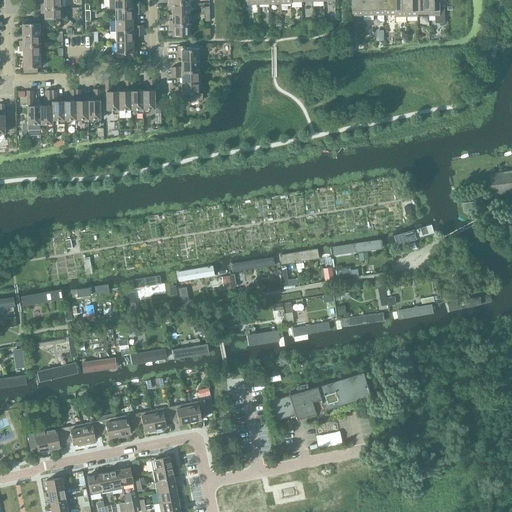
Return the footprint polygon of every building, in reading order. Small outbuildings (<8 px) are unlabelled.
[(41,3),(41,8),(61,8),(61,0),(43,0),(44,3),(41,3)] [(108,0),(109,10),(115,10),(143,9),(143,4),(132,4),(132,0),(108,0)] [(350,0),(351,16),(363,16),(362,0),(350,0)] [(362,0),(363,16),(373,15),(373,0),(362,0)] [(373,0),(373,15),(384,15),(384,0),(373,0)] [(384,0),(384,15),(395,15),(394,0),(384,0)] [(395,17),(406,16),(405,0),(394,0),(395,15),(395,17)] [(405,0),(406,16),(417,16),(416,0),(405,0)] [(416,0),(417,16),(428,16),(427,0),(416,0)] [(427,0),(428,16),(435,16),(435,23),(444,23),(444,8),(439,8),(439,2),(444,2),(443,0),(427,0)] [(172,9),(172,15),(189,15),(189,4),(169,4),(169,9),(172,9)] [(61,8),(41,8),(41,13),(44,13),(44,19),(62,19),(61,8)] [(115,10),(115,20),(133,20),(132,14),(143,14),(143,9),(115,10)] [(169,20),(169,26),(190,25),(189,15),(172,15),(172,20),(169,20)] [(22,20),(22,35),(39,35),(39,24),(36,24),(36,19),(35,20),(22,20)] [(115,20),(115,31),(143,31),(143,25),(133,26),(133,20),(115,20)] [(190,25),(169,26),(169,31),(172,31),(173,37),(190,36),(190,25)] [(115,31),(116,42),(133,42),(133,36),(143,36),(143,31),(115,31)] [(19,46),(40,46),(45,45),(44,35),(39,35),(22,35),(22,41),(19,41),(19,46)] [(133,42),(116,42),(116,53),(117,53),(117,57),(137,57),(136,47),(133,47),(133,42)] [(22,51),(23,57),(40,56),(40,46),(19,46),(19,51),(22,51)] [(181,56),(181,61),(198,61),(198,50),(186,50),(186,46),(178,46),(178,56),(181,56)] [(40,56),(23,57),(23,72),(37,72),(37,68),(40,68),(40,56)] [(171,67),(171,72),(199,72),(198,61),(181,61),(181,67),(171,67)] [(181,77),(182,83),(199,83),(199,72),(171,72),(171,78),(181,77)] [(149,91),(142,91),(143,113),(149,113),(148,109),(155,109),(154,79),(148,79),(148,85),(149,85),(149,91)] [(119,114),(118,91),(111,91),(111,86),(112,86),(112,80),(105,80),(106,110),(113,110),(113,114),(119,114)] [(125,91),(118,91),(119,114),(125,114),(124,110),(130,110),(130,80),(124,80),(124,86),(125,86),(125,91)] [(136,80),(130,80),(130,110),(137,109),(137,113),(143,113),(142,91),(135,91),(134,86),(136,86),(136,80)] [(199,83),(182,83),(182,88),(178,89),(179,98),(186,98),(186,100),(202,100),(202,93),(199,93),(199,83)] [(81,89),(75,90),(76,119),(82,119),(82,123),(88,123),(87,101),(80,101),(80,95),(81,95),(81,89)] [(95,100),(87,101),(88,123),(94,123),(94,119),(100,119),(99,89),(93,89),(93,95),(95,95),(95,100)] [(40,128),(39,106),(32,106),(32,101),(33,101),(33,90),(27,91),(27,125),(34,124),(34,128),(40,128)] [(47,106),(39,106),(40,128),(46,128),(46,124),(52,124),(52,120),(51,90),(45,90),(45,100),(47,100),(47,106)] [(57,90),(51,90),(52,120),(58,120),(58,124),(64,124),(63,101),(56,101),(56,96),(57,96),(57,90)] [(71,101),(63,101),(64,124),(70,124),(70,120),(76,119),(75,90),(69,90),(69,96),(71,96),(71,101)] [(511,170),(490,174),(493,196),(511,193),(511,170)] [(462,203),(463,208),(463,213),(475,212),(474,201),(462,203)] [(432,226),(394,238),(397,248),(435,236),(432,226)] [(382,241),(330,248),(332,257),(383,250),(382,241)] [(319,250),(279,257),(281,267),(321,260),(319,250)] [(83,258),(86,274),(91,273),(89,257),(83,258)] [(275,258),(231,265),(233,275),(276,268),(275,258)] [(332,266),(323,268),(326,279),(334,277),(332,266)] [(214,267),(178,273),(180,283),(216,277),(214,267)] [(351,268),(336,271),(337,278),(358,275),(358,270),(351,271),(351,268)] [(163,286),(161,277),(126,282),(128,291),(163,286)] [(181,299),(182,303),(193,301),(192,293),(186,294),(187,298),(183,299),(181,284),(177,284),(180,299),(181,299)] [(108,285),(71,291),(73,301),(110,295),(108,285)] [(380,298),(382,298),(383,306),(387,306),(384,287),(378,288),(380,298)] [(63,290),(21,297),(23,307),(64,301),(65,301),(63,290)] [(125,294),(127,302),(129,314),(137,313),(135,301),(131,302),(130,293),(125,294)] [(488,295),(446,304),(448,313),(490,304),(488,295)] [(394,296),(387,298),(388,306),(396,305),(394,296)] [(14,298),(0,300),(0,311),(16,308),(14,298)] [(72,305),(74,321),(94,318),(94,313),(78,316),(76,305),(72,305)] [(434,315),(432,305),(397,311),(399,321),(434,315)] [(386,322),(385,312),(341,319),(343,329),(386,322)] [(185,318),(186,325),(196,323),(195,316),(185,318)] [(15,328),(14,320),(4,322),(5,329),(15,328)] [(330,322),(292,329),(294,339),(332,332),(330,322)] [(112,330),(114,339),(125,337),(123,328),(112,330)] [(279,331),(246,337),(248,347),(281,342),(279,331)] [(128,348),(127,340),(116,342),(118,350),(128,348)] [(209,343),(174,348),(176,358),(210,353),(209,343)] [(22,348),(13,349),(15,369),(25,367),(22,348)] [(167,349),(131,355),(133,367),(169,361),(167,349)] [(119,357),(85,363),(87,374),(121,367),(119,357)] [(76,364),(37,372),(40,384),(79,376),(76,364)] [(302,416),(310,415),(310,416),(316,414),(315,414),(324,412),(324,411),(370,396),(363,373),(315,387),(313,380),(285,385),(288,395),(269,401),(275,421),(295,415),(296,420),(303,418),(303,417),(302,417),(302,416)] [(26,376),(0,379),(0,389),(27,386),(26,376)] [(204,399),(186,403),(190,422),(201,420),(200,414),(206,413),(206,414),(207,414),(204,399)] [(186,403),(169,406),(171,420),(178,419),(179,424),(190,422),(186,403)] [(169,406),(151,410),(155,432),(161,431),(160,428),(166,427),(165,421),(171,420),(169,406)] [(151,410),(133,413),(136,427),(142,426),(144,431),(149,430),(150,433),(155,432),(151,410)] [(97,416),(98,420),(101,434),(107,433),(108,438),(114,437),(115,440),(120,439),(116,417),(115,412),(97,416)] [(133,413),(116,417),(120,439),(125,438),(125,435),(130,434),(129,428),(136,427),(133,413)] [(98,420),(80,424),(85,446),(90,445),(89,442),(95,441),(94,435),(101,434),(98,420)] [(80,424),(63,427),(65,441),(72,439),(73,445),(79,444),(79,447),(85,446),(80,424)] [(63,427),(45,430),(49,453),(55,452),(54,449),(60,448),(59,442),(65,441),(63,427)] [(49,453),(45,430),(27,434),(30,449),(30,447),(36,446),(38,452),(43,451),(44,454),(49,453)] [(341,430),(317,434),(319,447),(343,443),(341,430)] [(150,460),(152,471),(171,467),(169,456),(150,460)] [(152,471),(154,482),(173,478),(171,467),(152,471)] [(130,468),(119,470),(122,485),(133,483),(130,468)] [(119,470),(108,472),(112,491),(123,489),(122,485),(119,470)] [(108,472),(97,474),(101,493),(112,491),(108,472)] [(101,493),(97,474),(87,476),(90,495),(101,493)] [(46,480),(48,491),(63,488),(61,477),(46,480)] [(313,511),(306,477),(285,482),(290,511),(313,511)] [(154,482),(156,492),(176,489),(173,478),(154,482)] [(48,491),(50,502),(65,499),(63,488),(48,491)] [(156,492),(158,503),(178,499),(176,489),(156,492)] [(51,511),(55,511),(67,510),(71,509),(68,498),(65,499),(50,502),(51,511)] [(158,503),(159,511),(169,511),(180,510),(178,499),(158,503)] [(134,511),(132,501),(125,502),(126,511),(134,511)]
